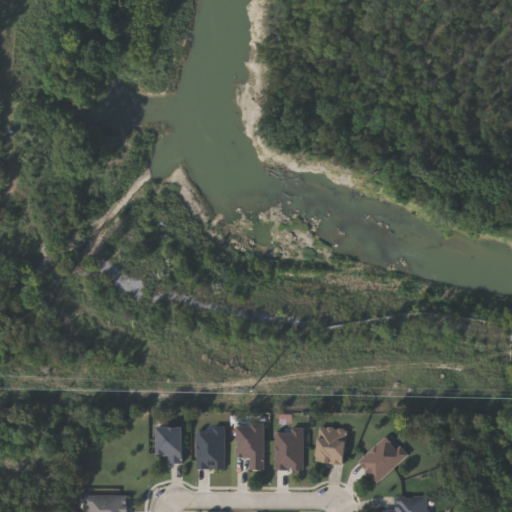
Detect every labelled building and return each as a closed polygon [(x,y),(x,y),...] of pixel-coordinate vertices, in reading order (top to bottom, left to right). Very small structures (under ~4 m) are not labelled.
[(267,425),(267,471),(253,471),(253,458),(240,458),(240,425),(267,425)] [(162,456),(162,428),(187,428),(187,464),(172,464),(172,456),(162,456)] [(320,462),(325,428),(352,431),(348,465),(320,462)] [(228,469),(200,469),(200,430),(228,430),(228,469)] [(307,471),(279,471),(279,431),(307,431),(307,471)] [(413,460),(395,439),(363,465),(381,487),(413,460)] [(387,511),(401,511),(401,499),(432,499),(432,511),(387,511)]
